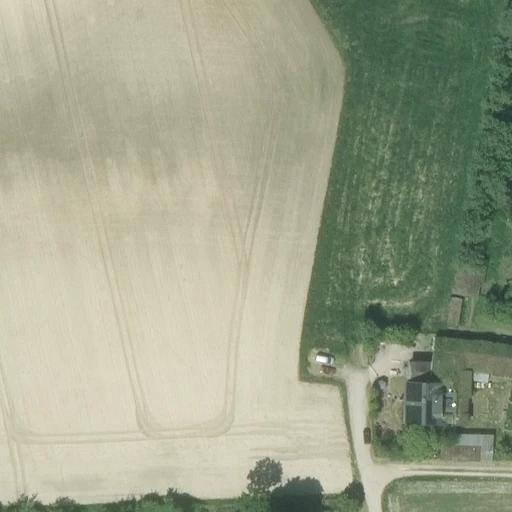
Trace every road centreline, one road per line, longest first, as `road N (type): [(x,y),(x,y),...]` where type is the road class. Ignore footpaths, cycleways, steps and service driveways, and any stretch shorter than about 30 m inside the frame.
road 1 (track): [(369,476),(511,473)]
road 2 (unclassified): [(378,511),(355,381)]
